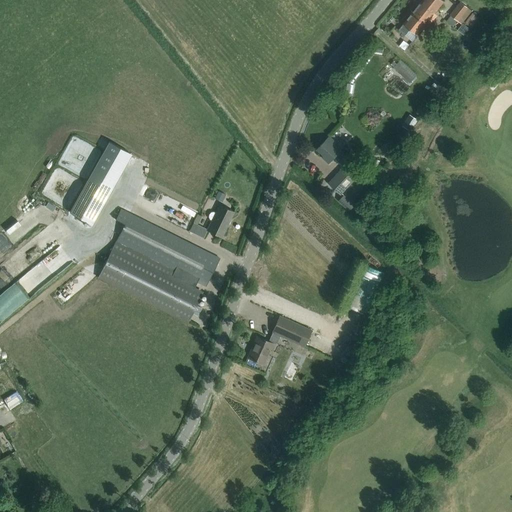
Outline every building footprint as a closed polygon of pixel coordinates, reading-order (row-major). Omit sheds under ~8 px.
[(410,15),(403,23),(404,24),(399,29),(399,30),(400,30),(406,35),(410,29),(417,35),(445,1),(443,0),(422,0),(413,12),(411,11),(409,14),(410,15)] [(478,0),(474,0),(468,6),(474,13),(483,5),(478,0)] [(461,23),(472,11),(461,2),(451,14),(461,23)] [(479,18),(473,13),(465,22),(471,28),(479,18)] [(365,55),(356,66),(361,70),(369,58),(365,55)] [(404,62),(415,69),(420,61),(409,55),(404,62)] [(410,82),(417,75),(400,60),(394,67),(410,82)] [(355,67),(347,79),(351,82),(360,71),(355,67)] [(348,121),(342,127),(347,132),(353,126),(348,121)] [(334,157),(344,167),(329,184),(341,194),(359,175),(347,164),(343,160),(345,157),(339,152),(343,147),(336,141),(335,142),(331,137),(332,136),(331,136),(328,140),(327,139),(318,149),(325,155),(323,157),(329,162),(334,157)] [(104,148),(69,212),(91,224),(126,160),(130,153),(108,141),(104,148)] [(122,179),(129,180),(130,173),(124,171),(122,179)] [(222,201),(225,194),(218,191),(215,198),(222,201)] [(207,230),(222,237),(234,212),(219,205),(207,230)] [(130,213),(129,214),(120,211),(116,219),(124,223),(116,241),(184,275),(180,282),(112,248),(98,276),(188,321),(202,293),(194,289),(197,281),(206,286),(220,258),(130,213)] [(369,259),(382,264),(384,259),(371,254),(369,259)] [(365,264),(346,305),(367,315),(386,273),(365,264)] [(79,273),(68,285),(77,293),(88,281),(79,273)] [(44,320),(61,305),(55,298),(38,313),(44,320)] [(279,315),(272,332),(273,332),(268,341),(258,337),(253,348),(252,348),(248,357),(262,363),(271,345),(275,345),(277,343),(280,336),(304,346),(311,330),(279,315)] [(0,406),(6,403),(10,410),(24,401),(2,367),(0,368),(0,406)]
